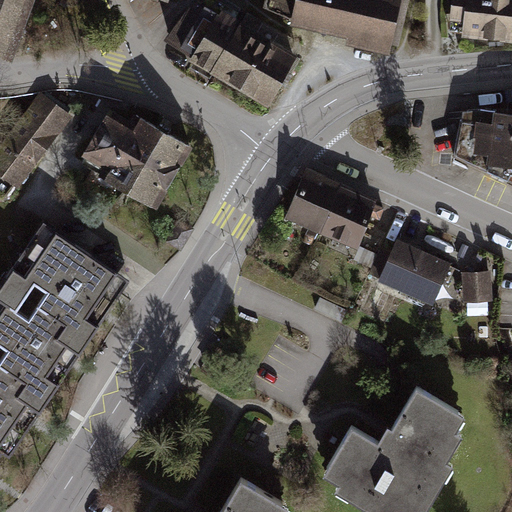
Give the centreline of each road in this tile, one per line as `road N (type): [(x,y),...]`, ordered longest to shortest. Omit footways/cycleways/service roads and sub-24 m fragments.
road 1 (tertiary): [(49,511),(272,155)]
road 2 (residential): [(511,228),(299,126)]
road 3 (tertiary): [(299,126),(370,86),(511,66)]
road 4 (residential): [(272,155),(170,89),(150,67)]
road 5 (residential): [(0,74),(150,67)]
